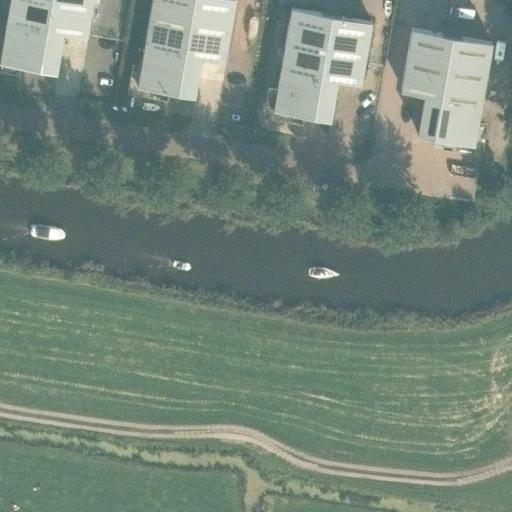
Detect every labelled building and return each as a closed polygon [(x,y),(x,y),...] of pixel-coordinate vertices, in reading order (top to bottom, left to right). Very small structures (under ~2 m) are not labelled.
[(0,60),(39,68),(51,0),(10,0),(7,19),(6,19),(0,55),(0,60)] [(51,0),(39,68),(56,71),(64,30),(87,34),(92,0),(51,0)] [(177,92),(193,0),(152,0),(145,44),(144,43),(137,85),(177,92)] [(193,0),(177,92),(194,95),(201,54),(225,58),(234,0),(193,0)] [(313,115),(331,14),(291,8),(280,67),(273,108),(313,115)] [(331,14),(313,115),(330,118),(337,78),(360,82),(371,21),(331,14)] [(434,137),(452,36),(411,28),(401,89),(424,93),(417,133),(434,137)] [(452,36),(434,137),(474,144),(481,103),(481,102),(491,43),(452,36)]
